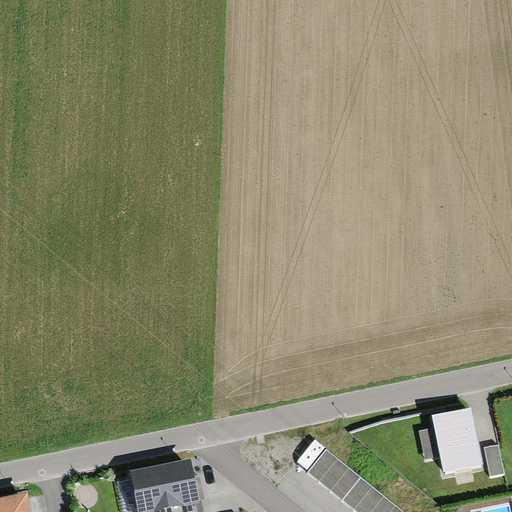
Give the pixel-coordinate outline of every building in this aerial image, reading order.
[(486,471),(474,409),(430,417),(442,479),(486,471)] [(511,460),(509,445),(495,448),(501,479),(511,476),(511,460)] [(390,511),(328,459),(309,481),(345,511),(390,511)] [(165,511),(198,504),(189,464),(133,477),(141,511),(165,511)] [(22,511),(20,503),(0,507),(0,511),(22,511)]
